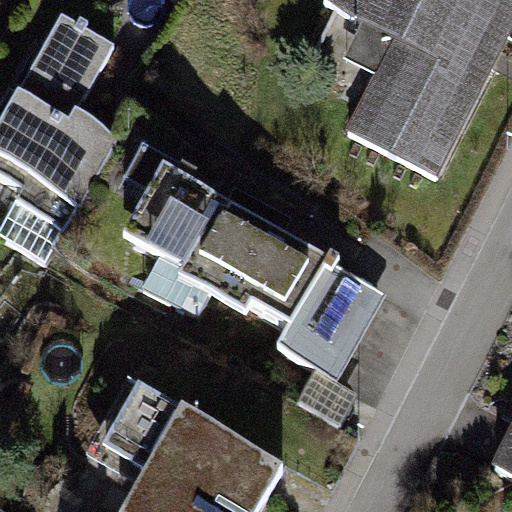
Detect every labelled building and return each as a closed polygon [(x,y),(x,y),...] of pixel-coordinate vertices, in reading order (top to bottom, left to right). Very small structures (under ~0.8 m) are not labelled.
[(511,84),(511,0),(334,0),(278,94),(446,195),(511,84)] [(0,128),(0,175),(61,210),(149,54),(67,9),(0,128)] [(415,255),(195,128),(135,233),(355,359),(415,255)] [(284,511),(322,450),(212,385),(146,497),(171,511),(284,511)] [(511,511),(511,436),(476,500),(497,511),(511,511)]
